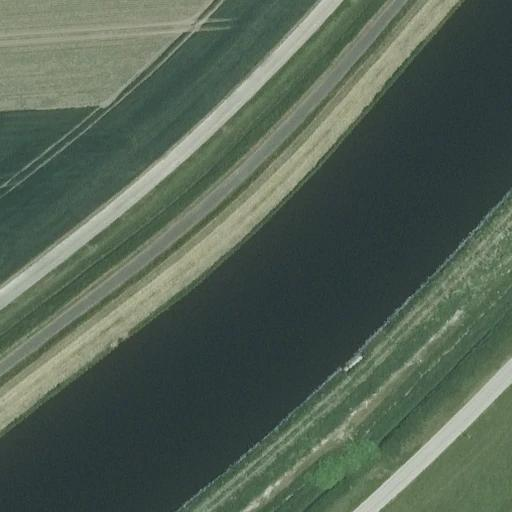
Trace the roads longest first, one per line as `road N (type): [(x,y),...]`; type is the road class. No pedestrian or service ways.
road 1 (unclassified): [(0,369),(233,180),(398,0)]
road 2 (track): [(511,255),(247,511)]
road 3 (unclassified): [(371,511),(511,372)]
